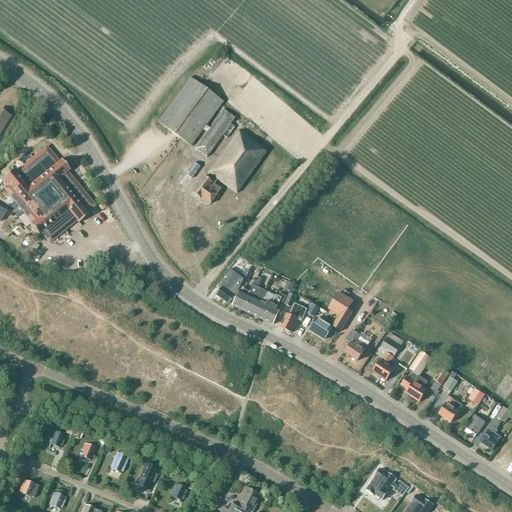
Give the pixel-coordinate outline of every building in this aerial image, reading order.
[(202,131),(206,133),(210,128),(206,126),(223,102),(190,78),(157,122),(191,146),(202,131)] [(0,132),(10,116),(0,110),(0,109),(0,132)] [(223,110),(210,128),(206,133),(194,149),(207,158),(214,149),(219,153),(228,139),(235,128),(230,125),(235,118),(223,110)] [(200,199),(201,198),(210,204),(217,194),(221,189),(214,185),(217,180),(237,194),(266,153),(258,147),(260,144),(238,130),(207,173),(210,175),(209,177),(211,178),(209,180),(209,181),(203,177),(192,193),(200,199)] [(13,170),(3,179),(3,180),(8,186),(4,189),(32,224),(30,225),(30,224),(29,225),(38,236),(39,235),(40,233),(49,244),(77,221),(78,223),(78,224),(89,215),(88,215),(87,213),(95,206),(67,172),(69,171),(70,171),(61,160),(60,161),(61,161),(59,162),(50,151),(47,147),(15,173),(13,171),(14,171),(13,170)] [(194,163),(185,175),(192,179),(200,167),(194,163)] [(100,263),(99,271),(110,272),(111,265),(100,263)] [(222,288),(217,296),(229,305),(236,295),(238,291),(244,279),(230,270),(225,277),(227,278),(225,281),(223,280),(219,286),(222,288)] [(288,283),(285,289),(290,292),(293,286),(288,283)] [(253,286),(250,292),(251,292),(250,294),(252,295),(244,312),(253,316),(265,291),(253,286)] [(250,294),(251,292),(250,292),(244,290),(243,293),(240,292),(233,307),(244,312),(252,295),(250,294)] [(253,316),(263,321),(267,314),(275,296),(265,291),(253,316)] [(277,297),(275,296),(267,314),(263,321),(273,325),(286,297),(279,293),(277,297)] [(332,327),(341,332),(353,313),(349,311),(354,302),(339,293),(328,311),(339,317),(332,327)] [(289,294),(284,305),(292,308),(297,297),(289,294)] [(314,305),(309,314),(315,318),(321,309),(314,305)] [(304,312),(294,308),(293,311),(289,309),(287,314),(280,329),(285,331),(286,332),(289,333),(290,333),(292,334),(298,320),(299,321),(304,312)] [(317,318),(309,331),(325,340),(333,328),(317,318)] [(351,343),(345,354),(357,361),(368,346),(372,340),(362,334),(361,336),(352,330),(346,341),(351,343)] [(391,334),(382,348),(395,357),(405,343),(391,334)] [(428,346),(425,352),(430,356),(435,349),(428,346)] [(380,360),(373,372),(387,381),(394,370),(389,366),(395,358),(386,352),(381,361),(380,360)] [(407,377),(402,385),(408,389),(406,394),(419,402),(427,391),(423,389),(427,382),(419,377),(431,359),(421,352),(409,370),(414,373),(410,379),(407,377)] [(441,369),(433,381),(442,386),(449,374),(441,369)] [(450,377),(443,387),(451,392),(457,382),(450,377)] [(474,389),(467,399),(477,406),(484,395),(474,389)] [(450,398),(439,415),(452,423),(459,411),(462,406),(457,402),(450,398)] [(511,413),(504,408),(497,418),(505,424),(511,413)] [(485,423),(475,416),(467,428),(476,435),(485,423)] [(67,426),(64,432),(73,435),(75,429),(67,426)] [(491,430),(489,429),(480,442),(493,451),(502,438),(495,434),(497,431),(494,429),(491,430)] [(53,432),(49,444),(61,448),(65,437),(53,432)] [(107,443),(104,451),(110,453),(113,445),(107,443)] [(84,444),(80,456),(91,461),(96,449),(84,444)] [(118,452),(115,457),(110,469),(122,474),(129,457),(118,452)] [(136,481),(135,484),(150,491),(152,487),(157,476),(160,470),(144,463),(143,466),(145,467),(138,482),(136,481)] [(375,478),(366,491),(374,496),(375,495),(383,501),(388,493),(387,492),(391,486),(394,489),(393,490),(403,497),(409,488),(400,481),(399,482),(396,480),(396,479),(388,473),(388,474),(380,469),(374,477),(375,478)] [(24,481),(19,492),(31,497),(34,498),(38,486),(35,485),(24,481)] [(176,484),(171,496),(182,501),(187,490),(176,484)] [(251,511),(260,496),(246,488),(242,497),(240,496),(235,504),(233,502),(229,510),(225,507),(222,511),(251,511)] [(54,493),(49,504),(61,509),(66,497),(54,493)] [(412,504),(406,511),(428,511),(433,505),(425,499),(424,501),(417,495),(411,503),(412,504)]
